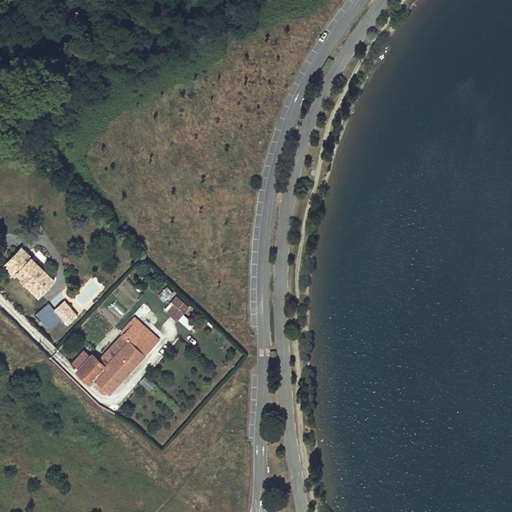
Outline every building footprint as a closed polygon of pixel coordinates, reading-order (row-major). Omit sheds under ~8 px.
[(31,257),(21,247),(16,252),(27,262),(31,257)] [(16,252),(4,264),(15,275),(18,272),(22,276),(21,278),(39,295),(54,279),(31,257),(27,262),(16,252)] [(176,295),(164,309),(177,320),(189,306),(176,295)] [(64,300),(55,308),(69,323),(77,315),(64,300)] [(37,311),(40,315),(43,318),(41,320),(45,326),(48,324),(59,315),(48,302),(37,311)] [(178,319),(190,329),(195,324),(183,313),(178,319)] [(51,329),(63,320),(59,315),(48,324),(51,329)] [(93,354),(78,369),(91,381),(94,378),(110,392),(159,339),(138,319),(134,323),(131,320),(121,331),(130,340),(105,366),(93,354)] [(94,378),(91,381),(107,395),(110,392),(94,378)]
